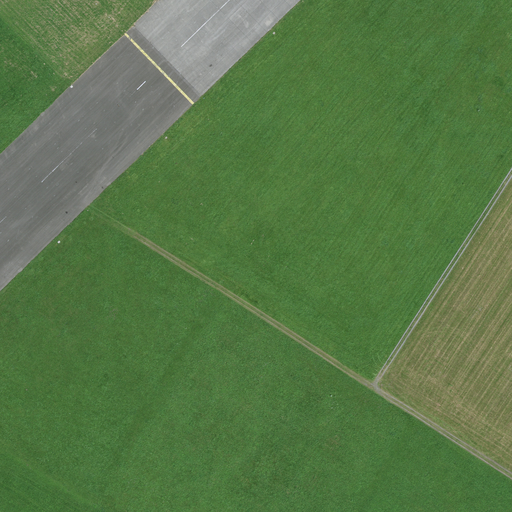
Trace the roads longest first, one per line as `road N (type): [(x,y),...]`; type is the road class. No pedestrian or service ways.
road 1 (track): [(134,234),(511,476)]
road 2 (track): [(511,172),(372,386)]
